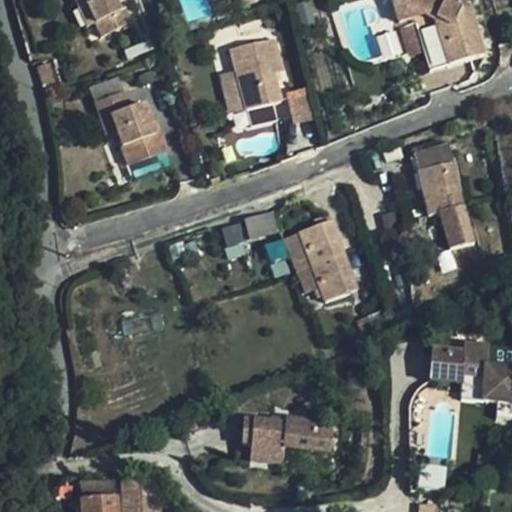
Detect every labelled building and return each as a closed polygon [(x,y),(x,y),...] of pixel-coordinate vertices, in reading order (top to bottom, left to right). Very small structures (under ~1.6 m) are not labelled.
[(81,4),(89,21),(96,37),(127,23),(121,8),(116,10),(110,0),(70,0),(73,7),(81,4)] [(429,67),(484,51),(470,2),(463,4),(461,0),(393,0),(398,16),(411,12),(429,67)] [(83,25),(89,21),(81,4),(73,7),(83,25)] [(238,76),(247,111),(283,102),(276,74),(285,71),(278,39),(233,50),(238,76)] [(49,64),(36,69),(42,88),(58,84),(49,64)] [(236,114),(247,111),(238,76),(227,78),(236,114)] [(294,123),(312,117),(303,87),(285,93),(294,123)] [(109,118),(115,133),(129,167),(168,151),(160,131),(154,133),(143,104),(129,110),(122,93),(94,104),(100,122),(109,118)] [(106,137),(115,133),(109,118),(100,122),(106,137)] [(420,171),(423,188),(455,181),(451,164),(420,171)] [(455,181),(423,188),(432,232),(439,230),(449,268),(475,261),(465,224),(455,181)] [(222,225),(229,255),(247,251),(244,239),(277,232),(273,213),(222,225)] [(301,233),(310,258),(327,305),(359,293),(334,222),(301,233)] [(293,263),(310,258),(301,233),(284,239),(293,263)] [(511,368),(482,366),(483,346),(460,344),(459,354),(431,352),(429,381),(460,383),(461,374),(484,377),(483,400),(511,402),(511,368)] [(286,425),(245,421),(244,444),(253,445),(250,461),(282,463),(285,448),(332,452),(333,431),(317,430),(317,423),(287,421),(286,425)] [(162,511),(162,498),(122,498),(121,511),(162,511)] [(114,511),(114,500),(78,503),(78,511),(114,511)]
